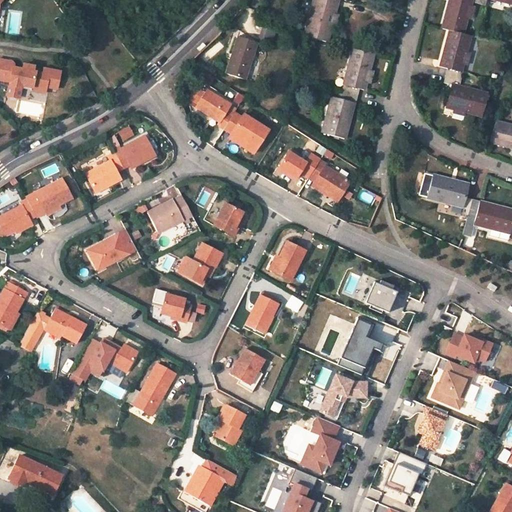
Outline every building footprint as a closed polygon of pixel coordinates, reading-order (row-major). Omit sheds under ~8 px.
[(314,0),(305,36),(327,42),(331,26),(334,14),(337,0),(314,0)] [(479,0),(450,0),(442,29),(450,31),(457,33),(463,34),(467,18),(470,7),(470,6),(471,2),(478,3),(479,0)] [(450,31),(440,67),(447,69),(445,77),(460,81),(462,73),(460,73),(463,64),(464,60),(466,53),(470,36),(463,34),(457,33),(450,31)] [(257,43),(238,37),(225,74),(244,80),(257,43)] [(357,97),(359,90),(364,91),(366,82),(369,71),(373,54),(353,49),(341,93),(357,97)] [(12,62),(0,60),(0,80),(10,83),(9,86),(21,89),(22,86),(32,88),(31,91),(45,93),(46,87),(57,89),(60,72),(44,68),(43,74),(33,72),(34,67),(23,65),(22,70),(13,68),(14,65),(12,62)] [(445,77),(443,84),(451,85),(445,107),(453,109),(465,112),(482,116),(487,94),(459,87),(460,81),(445,77)] [(21,89),(9,86),(7,96),(20,98),(21,89)] [(208,91),(203,87),(193,102),(198,106),(208,91)] [(230,105),(208,91),(198,106),(197,108),(219,123),(217,126),(224,130),(231,119),(224,115),(227,109),(230,105)] [(341,93),(339,99),(332,97),(322,134),(344,140),(349,121),(346,121),(349,111),(352,111),(354,103),(356,103),(357,97),(341,93)] [(234,114),(227,109),(224,115),(231,119),(234,114)] [(243,148),(253,155),(268,131),(243,116),(241,119),(234,114),(231,119),(224,130),(231,135),(246,144),(243,148)] [(511,126),(496,122),(490,143),(511,148),(511,126)] [(228,139),(243,148),(246,144),(231,135),(228,139)] [(154,156),(144,137),(121,149),(119,145),(113,149),(115,152),(123,168),(130,164),(131,168),(154,156)] [(115,152),(107,157),(110,161),(86,174),(96,193),(120,180),(116,173),(123,169),(123,168),(115,152)] [(319,161),(310,155),(305,164),(288,153),(278,169),(295,180),(300,173),(309,178),(319,161)] [(336,202),(349,183),(325,167),(327,163),(321,159),(319,161),(309,178),(315,182),(312,187),(336,202)] [(472,200),(465,198),(468,186),(424,174),(418,195),(451,204),(463,207),(462,211),(461,213),(467,215),(472,200)] [(58,205),(72,198),(61,179),(25,198),(26,200),(34,215),(44,210),(45,212),(58,205)] [(181,195),(147,213),(158,234),(192,216),(181,195)] [(228,205),(238,211),(241,205),(231,199),(228,205)] [(26,200),(20,203),(22,206),(0,217),(0,235),(4,233),(6,236),(15,231),(31,223),(29,220),(35,217),(34,215),(26,200)] [(464,232),(470,233),(473,224),(499,231),(509,234),(511,222),(511,209),(472,200),(467,215),(464,232)] [(233,236),(236,230),(234,228),(237,222),(242,213),(238,211),(228,205),(224,204),(216,220),(221,222),(218,229),(233,236)] [(46,214),(47,217),(61,210),(58,205),(45,212),(46,214)] [(46,214),(45,212),(44,210),(34,215),(35,217),(36,219),(46,214)] [(15,231),(16,233),(32,225),(31,223),(15,231)] [(116,235),(88,251),(96,266),(103,262),(105,267),(136,250),(127,232),(117,237),(116,235)] [(305,251),(287,242),(279,258),(272,272),(290,281),(305,251)] [(221,254),(201,244),(192,261),(186,257),(182,265),(186,267),(182,275),(201,285),(206,276),(203,275),(208,265),(214,268),(221,254)] [(279,258),(276,257),(269,270),(272,272),(279,258)] [(98,271),(105,267),(103,262),(96,266),(98,271)] [(178,272),(182,275),(186,267),(182,265),(178,272)] [(209,277),(214,268),(208,265),(203,275),(206,276),(209,277)] [(381,279),(376,277),(367,298),(372,300),(371,303),(383,308),(385,305),(390,308),(399,287),(394,284),(395,281),(383,275),(381,279)] [(26,293),(8,283),(0,297),(0,324),(4,327),(11,313),(14,315),(26,293)] [(496,288),(490,284),(487,289),(493,293),(496,288)] [(152,302),(162,304),(165,294),(166,292),(156,289),(152,302)] [(160,313),(170,316),(179,319),(178,321),(185,323),(189,306),(182,304),(184,299),(165,294),(162,304),(160,313)] [(278,305),(260,295),(246,322),(264,331),(278,305)] [(76,344),(86,326),(55,309),(49,319),(37,313),(18,346),(30,352),(41,332),(40,330),(45,327),(76,344)] [(10,330),(17,317),(14,315),(11,313),(4,327),(7,328),(10,330)] [(376,320),(360,313),(337,365),(367,378),(381,345),(368,339),(376,320)] [(452,334),(444,354),(453,358),(454,356),(472,363),(473,358),(482,362),(490,344),(481,340),(480,343),(472,339),(462,335),(461,338),(452,334)] [(121,349),(103,339),(100,344),(91,360),(82,355),(72,374),(81,380),(86,371),(99,378),(104,369),(107,363),(123,371),(126,373),(137,353),(127,347),(125,351),(121,349)] [(91,340),(82,355),(91,360),(100,344),(91,340)] [(264,360),(245,349),(229,375),(238,381),(248,387),(257,372),(264,360)] [(437,382),(430,397),(458,409),(473,372),(450,362),(445,372),(443,371),(440,379),(442,380),(440,384),(437,382)] [(123,371),(107,363),(104,369),(119,378),(123,371)] [(152,416),(175,374),(157,364),(134,407),(152,416)] [(248,387),(246,390),(251,393),(262,375),(257,372),(248,387)] [(334,375),(318,413),(331,418),(338,401),(334,399),(336,394),(344,397),(351,382),(334,375)] [(236,384),(246,390),(248,387),(238,381),(236,384)] [(356,383),(351,382),(344,397),(355,398),(356,383)] [(366,383),(356,383),(355,398),(365,399),(366,383)] [(344,397),(336,394),(334,399),(338,401),(342,403),(344,397)] [(244,416),(226,406),(219,420),(222,422),(215,436),(233,445),(240,431),(237,429),(244,416)] [(446,415),(426,407),(423,414),(425,415),(418,433),(423,435),(419,445),(434,451),(438,441),(436,440),(446,415)] [(337,427),(317,418),(310,432),(319,436),(314,448),(310,457),(304,455),(300,465),(317,472),(321,463),(324,464),(328,465),(335,448),(337,443),(331,441),(337,427)] [(308,445),(304,455),(310,457),(314,448),(308,445)] [(426,464),(398,452),(384,486),(408,497),(417,475),(421,476),(426,464)] [(33,462),(19,456),(14,465),(28,472),(33,462)] [(206,459),(202,467),(224,480),(223,482),(232,487),(236,476),(206,459)] [(28,472),(14,465),(8,479),(22,486),(27,477),(30,479),(44,486),(42,490),(46,492),(55,473),(33,462),(28,472)] [(206,511),(223,482),(224,480),(202,467),(199,466),(184,493),(190,496),(186,504),(200,511),(206,511)] [(315,478),(294,469),(288,483),(292,485),(280,511),(315,511),(319,504),(310,500),(309,502),(306,500),(301,498),(305,490),(309,492),(315,478)] [(61,476),(55,473),(46,492),(52,495),(61,476)] [(28,482),(42,490),(44,486),(30,479),(28,482)] [(511,511),(511,489),(504,485),(488,511),(511,511)] [(306,500),(309,492),(305,490),(301,498),(306,500)] [(184,493),(180,500),(186,504),(190,496),(184,493)]
